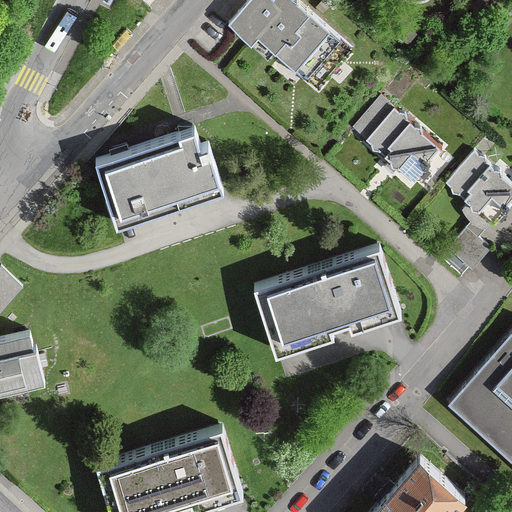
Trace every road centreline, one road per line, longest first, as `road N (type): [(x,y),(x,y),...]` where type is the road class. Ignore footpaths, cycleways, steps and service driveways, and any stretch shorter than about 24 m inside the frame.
road 1 (residential): [(21,169),(73,131),(196,0)]
road 2 (residential): [(21,169),(21,119),(73,0)]
